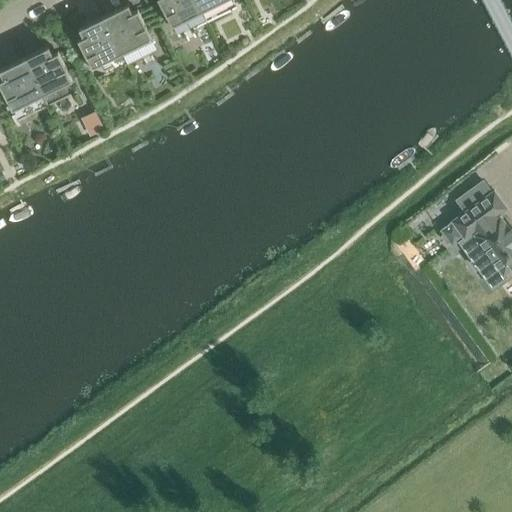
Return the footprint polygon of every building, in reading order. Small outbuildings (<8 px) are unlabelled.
[(201,10),(196,0),(159,0),(171,24),(201,10)] [(220,0),(196,0),(201,10),(220,0)] [(151,37),(138,12),(133,14),(129,5),(104,17),(121,52),(151,37)] [(121,52),(104,17),(80,29),(84,39),(79,41),(92,66),(121,52)] [(71,79),(59,54),(54,56),(49,47),(24,59),(41,93),(71,79)] [(41,93),(24,59),(0,71),(5,81),(0,82),(0,84),(12,108),(41,93)] [(452,220),(440,229),(443,233),(441,235),(447,243),(449,241),(452,245),(459,240),(464,236),(474,229),(476,232),(475,233),(484,246),(481,249),(490,262),(494,259),(503,272),(504,272),(511,265),(511,229),(511,227),(509,229),(500,216),(498,217),(496,214),(506,206),(494,190),(452,220)]
